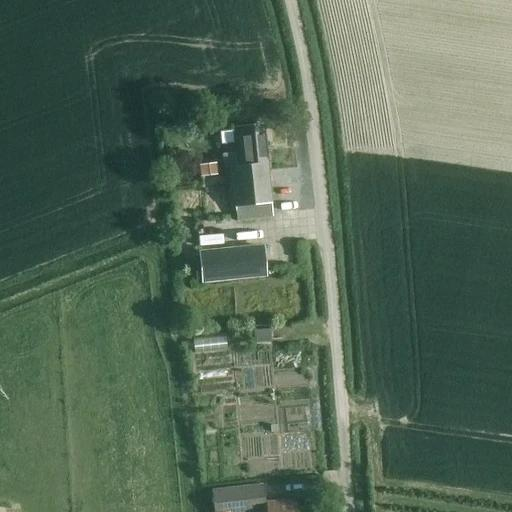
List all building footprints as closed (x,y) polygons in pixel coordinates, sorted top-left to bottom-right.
[(232,128),(236,166),(230,166),(235,221),(272,217),(266,163),(267,163),(263,125),(232,128)] [(216,163),(199,165),(200,175),(217,173),(216,163)] [(260,246),(200,252),(203,281),(263,275),(260,246)] [(200,272),(192,273),(193,283),(201,282),(200,272)] [(269,330),(254,331),(255,343),(270,342),(269,330)] [(228,511),(229,511),(251,510),(250,511),(296,511),(296,502),(282,503),(282,500),(262,502),(261,486),(212,491),(214,511),(228,511)]
